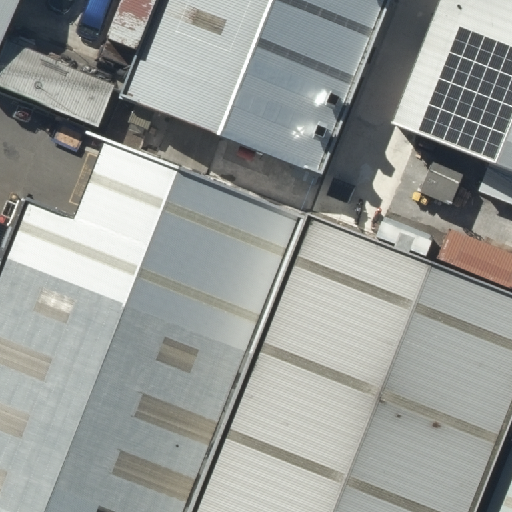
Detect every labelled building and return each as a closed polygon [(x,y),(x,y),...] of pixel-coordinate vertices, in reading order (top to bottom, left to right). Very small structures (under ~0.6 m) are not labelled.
[(371,0),(139,0),(115,64),(319,140),(371,0)] [(511,0),(407,0),(379,75),(511,124),(511,0)] [(3,48),(3,49),(0,56),(0,94),(99,135),(116,94),(3,48)] [(175,511),(283,227),(47,139),(0,264),(0,511),(175,511)] [(0,264),(17,220),(0,214),(0,264)] [(472,511),(511,406),(511,312),(283,227),(175,511),(472,511)] [(511,511),(511,453),(497,448),(472,511),(511,511)]
